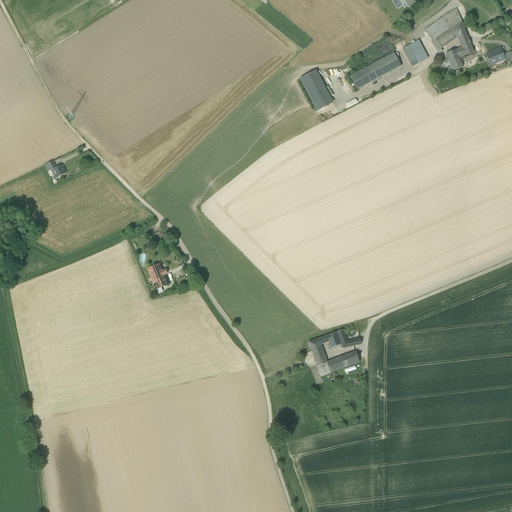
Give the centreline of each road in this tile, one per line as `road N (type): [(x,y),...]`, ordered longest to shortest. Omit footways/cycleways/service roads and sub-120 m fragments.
road 1 (unclassified): [(292,511),(252,355),(176,235),(75,133)]
road 2 (residential): [(511,260),(373,319),(366,366)]
road 3 (track): [(69,123),(0,5)]
